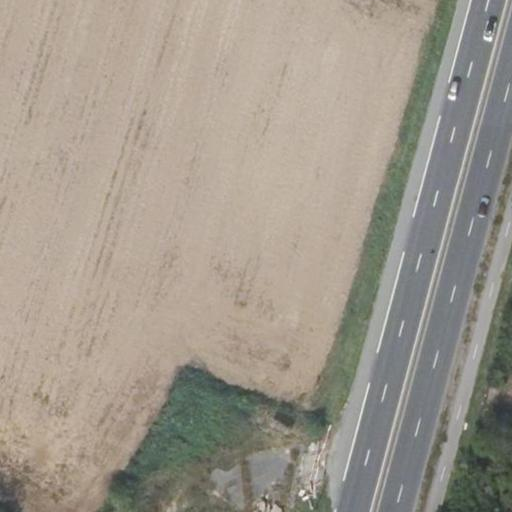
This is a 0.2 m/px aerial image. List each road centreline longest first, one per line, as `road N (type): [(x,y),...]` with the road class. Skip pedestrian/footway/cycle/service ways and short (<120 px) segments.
road 1 (trunk): [(497,0),(360,511)]
road 2 (trunk): [(396,511),(511,79)]
